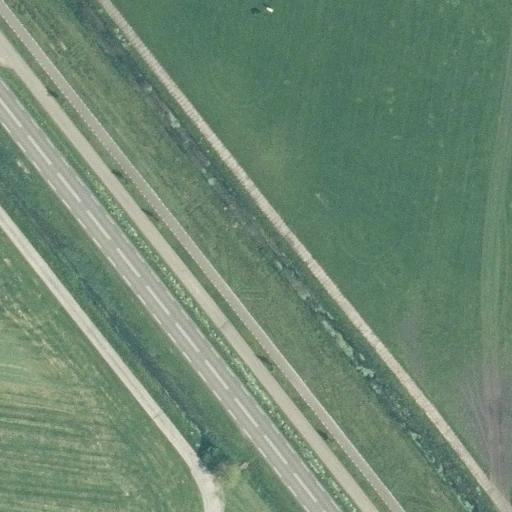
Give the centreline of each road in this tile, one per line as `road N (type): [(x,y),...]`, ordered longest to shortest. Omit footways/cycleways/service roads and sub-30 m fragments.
road 1 (track): [(370,511),(0,39)]
road 2 (primary): [(323,511),(0,99)]
